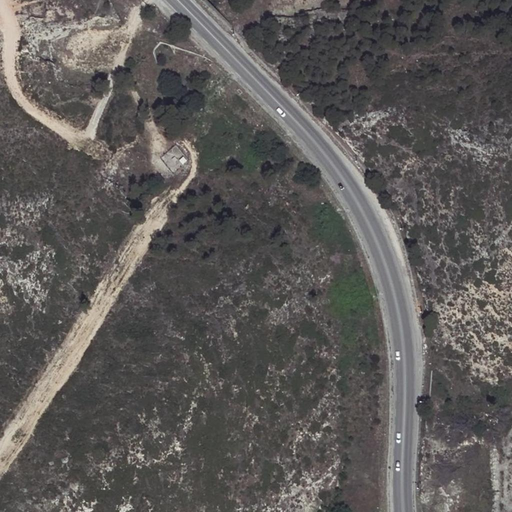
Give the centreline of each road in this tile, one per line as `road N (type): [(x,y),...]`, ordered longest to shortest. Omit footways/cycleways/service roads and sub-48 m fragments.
road 1 (secondary): [(179,0),(342,175),(385,247),(402,312),(406,511)]
road 2 (track): [(146,0),(134,12),(89,133),(71,135),(15,93),(0,4)]
